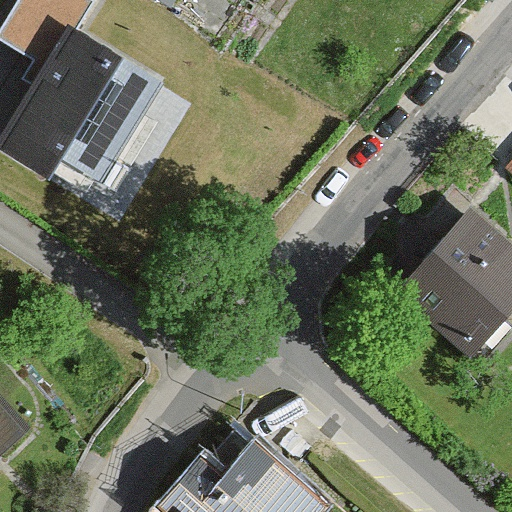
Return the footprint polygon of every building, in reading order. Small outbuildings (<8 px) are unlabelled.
[(106,191),(166,91),(77,37),(95,7),(83,0),(23,0),(0,39),(0,42),(35,64),(24,83),(38,91),(12,134),(106,191)] [(511,161),(503,171),(511,180),(511,161)] [(511,320),(511,248),(473,213),(403,290),(477,358),(511,320)] [(0,459),(25,438),(0,409),(0,459)] [(329,511),(261,448),(227,485),(202,461),(158,507),(162,511),(329,511)]
